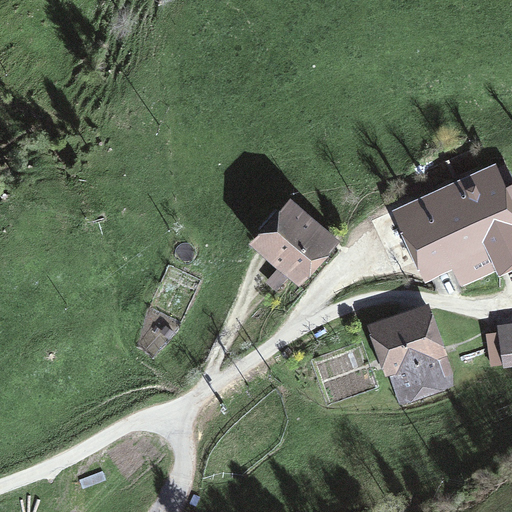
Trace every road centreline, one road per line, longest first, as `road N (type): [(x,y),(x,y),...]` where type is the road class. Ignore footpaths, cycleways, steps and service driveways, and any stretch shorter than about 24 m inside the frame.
road 1 (track): [(168,421),(290,338),(366,303),(511,308)]
road 2 (unclassified): [(0,485),(154,418),(168,421),(187,445),(184,475),(164,511)]
